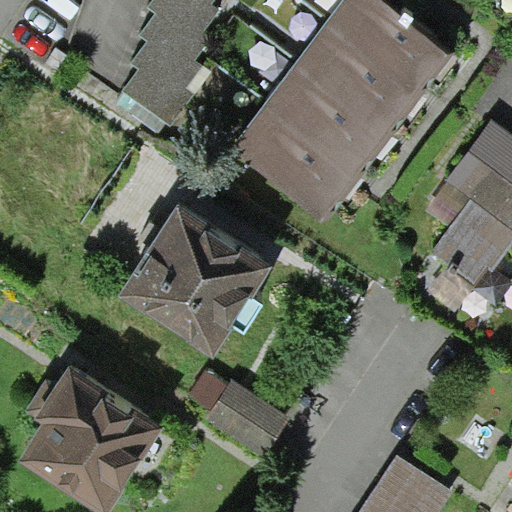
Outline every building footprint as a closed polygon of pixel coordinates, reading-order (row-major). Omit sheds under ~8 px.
[(145,61),(117,95),(158,128),(167,117),(172,121),(195,91),(186,84),(205,60),(197,53),(214,32),(205,25),(220,6),(213,0),(151,0),(158,5),(141,25),(153,34),(137,54),(145,61)] [(454,40),(401,0),(337,0),(235,135),(328,205),(454,40)] [(511,121),(495,108),(446,166),(479,193),(434,244),(477,278),(511,233),(511,121)] [(218,331),(272,244),(178,186),(124,273),(218,331)] [(113,497),(170,411),(81,353),(25,440),(113,497)] [(272,452),(293,414),(230,380),(209,418),(272,452)] [(437,511),(450,491),(399,459),(365,511),(437,511)]
